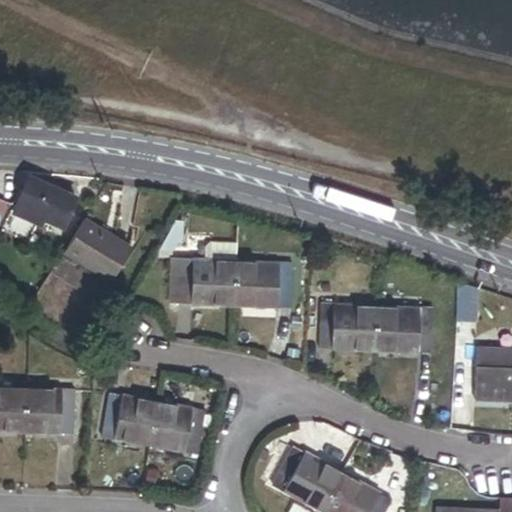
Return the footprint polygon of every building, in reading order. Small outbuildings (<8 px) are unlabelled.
[(73,197),(27,176),(15,203),(61,223),(73,197)] [(0,223),(8,205),(0,201),(0,223)] [(130,245),(83,216),(64,248),(111,277),(130,245)] [(232,304),(233,261),(177,259),(176,302),(232,304)] [(289,263),(233,261),(232,304),(287,306),(289,263)] [(373,350),(375,306),(318,304),(316,348),(373,350)] [(431,309),(375,306),(373,350),(429,353),(431,309)] [(511,348),(476,347),(474,397),(511,398),(511,348)] [(0,430),(23,431),(24,388),(0,387),(0,430)] [(71,389),(24,388),(23,431),(70,433),(71,389)] [(99,435),(147,444),(154,401),(107,393),(99,435)] [(154,401),(147,444),(195,452),(202,410),(154,401)] [(320,510),(341,472),(291,445),(271,482),(320,510)] [(382,511),(390,499),(341,472),(320,510),(324,511),(382,511)]
